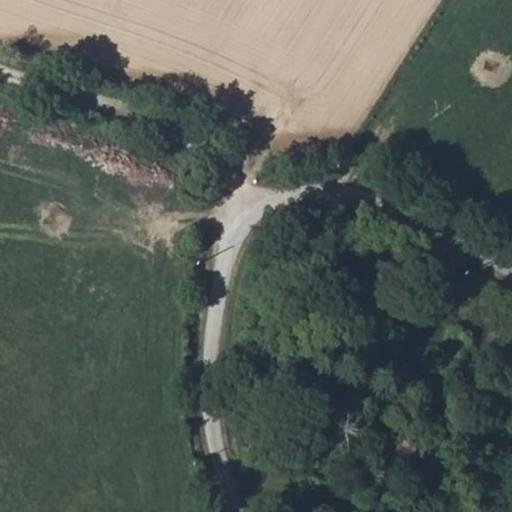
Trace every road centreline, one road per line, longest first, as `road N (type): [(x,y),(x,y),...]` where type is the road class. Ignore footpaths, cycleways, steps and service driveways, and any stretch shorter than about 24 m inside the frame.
road 1 (unclassified): [(234,511),(203,402),(233,209),(323,188),(511,272)]
road 2 (track): [(233,209),(214,168),(169,129),(0,75)]
road 3 (track): [(220,473),(299,487),(337,511)]
